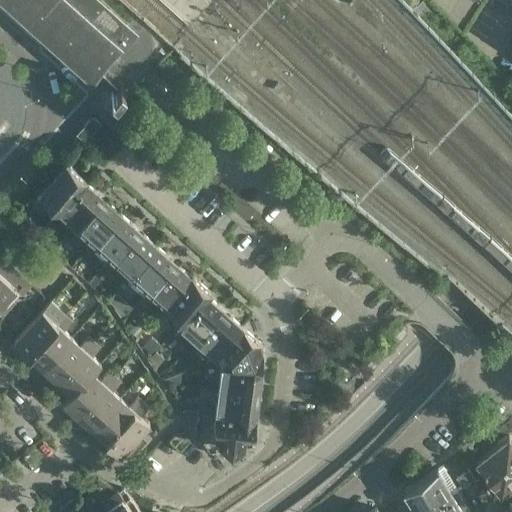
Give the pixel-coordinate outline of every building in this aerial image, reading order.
[(0,0),(86,77),(91,79),(96,77),(99,73),(126,98),(170,51),(159,41),(168,31),(157,21),(148,31),(135,19),(127,29),(94,0),(0,0)] [(92,117),(76,134),(84,142),(101,125),(92,117)] [(60,208),(85,179),(86,178),(68,161),(41,191),(60,208)] [(60,208),(77,223),(103,195),(85,179),(60,208)] [(77,223),(95,240),(120,211),(103,195),(77,223)] [(139,228),(120,211),(95,240),(113,256),(139,228)] [(113,256),(131,272),(156,244),(139,228),(113,256)] [(174,260),(156,244),(131,272),(149,288),(174,260)] [(141,511),(122,486),(110,494),(118,503),(106,511),(95,511),(92,508),(87,511),(0,511),(0,310),(4,313),(14,302),(6,294),(17,281),(22,284),(17,289),(22,293),(31,284),(0,256),(0,511),(141,511)] [(149,288),(166,304),(193,275),(192,274),(191,275),(174,260),(149,288)] [(211,291),(193,275),(166,304),(184,319),(184,320),(208,295),(211,291)] [(181,323),(199,340),(225,310),(208,295),(184,320),(184,319),(181,323)] [(52,318),(42,310),(14,341),(30,355),(65,315),(59,309),(52,318)] [(243,326),(225,310),(199,340),(216,356),(223,348),(243,326)] [(30,355),(43,368),(71,336),(63,329),(71,320),(65,315),(30,355)] [(231,358),(230,366),(261,369),(263,348),(261,342),(243,326),(223,348),(230,354),(231,358)] [(71,336),(43,368),(57,380),(94,340),(88,335),(80,344),(71,336)] [(151,337),(142,347),(151,356),(155,351),(160,346),(151,337)] [(57,380),(71,393),(93,371),(101,362),(92,355),(100,346),(94,340),(57,380)] [(163,358),(155,351),(151,356),(148,360),(154,368),(163,358)] [(261,369),(230,366),(221,364),(218,389),(257,394),(261,369)] [(63,402),(78,415),(114,375),(108,369),(100,378),(93,371),(71,393),(63,402)] [(185,371),(164,379),(167,383),(183,384),(183,379),(186,379),(187,373),(186,373),(185,371)] [(120,380),(114,375),(78,415),(92,428),(120,397),(112,389),(120,380)] [(218,389),(215,413),(256,418),(256,417),(255,416),(257,394),(218,389)] [(92,428),(106,441),(142,401),(137,395),(128,404),(120,397),(92,428)] [(106,441),(121,454),(149,423),(140,415),(148,406),(142,401),(106,441)] [(181,411),(194,431),(197,410),(184,408),(181,411)] [(256,418),(215,413),(212,431),(221,432),(219,446),(243,449),(245,435),(253,436),(256,418)] [(177,430),(169,440),(180,450),(188,440),(177,430)] [(511,441),(509,436),(476,460),(501,492),(511,483),(511,441)] [(402,491),(416,511),(417,511),(455,489),(441,466),(402,491)] [(454,477),(460,486),(467,482),(473,478),(468,469),(454,477)] [(460,486),(455,489),(417,511),(470,511),(458,493),(470,486),(467,482),(460,486)]
